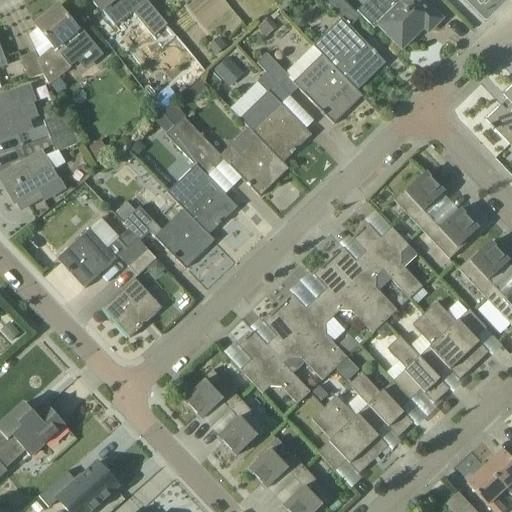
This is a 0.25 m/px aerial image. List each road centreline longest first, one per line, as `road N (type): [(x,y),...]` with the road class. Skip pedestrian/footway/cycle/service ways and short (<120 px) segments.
road 1 (residential): [(130,393),(420,112)]
road 2 (residential): [(130,393),(0,260)]
road 3 (residential): [(381,511),(511,389)]
road 4 (residential): [(242,511),(130,393)]
road 5 (residential): [(511,206),(420,112)]
road 6 (residential): [(420,112),(511,22)]
